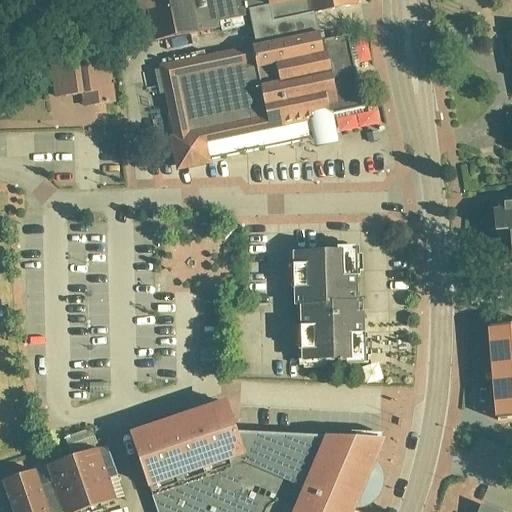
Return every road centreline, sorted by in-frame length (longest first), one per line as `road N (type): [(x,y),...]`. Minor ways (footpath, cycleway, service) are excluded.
road 1 (residential): [(437,210),(54,199),(0,174)]
road 2 (tertiary): [(410,511),(440,365),(437,210)]
road 3 (tertiary): [(437,210),(401,0)]
